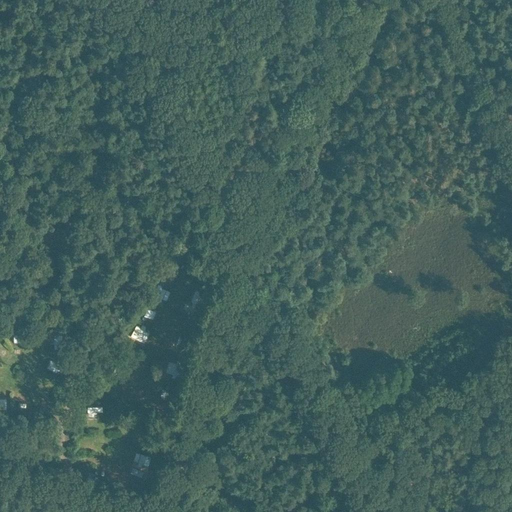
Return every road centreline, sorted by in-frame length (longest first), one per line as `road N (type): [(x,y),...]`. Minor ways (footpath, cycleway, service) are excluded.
road 1 (tertiary): [(166,511),(242,267),(368,0)]
road 2 (track): [(0,113),(233,260)]
